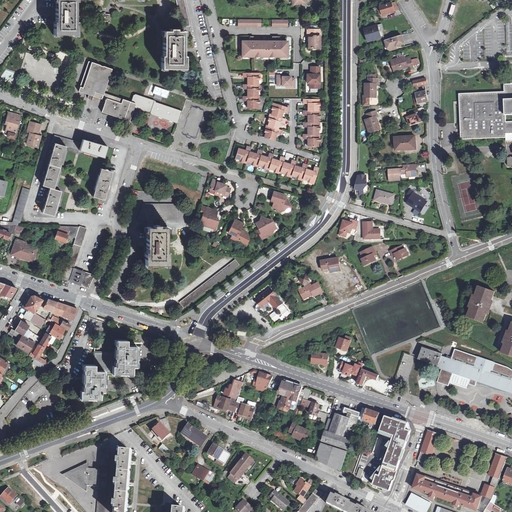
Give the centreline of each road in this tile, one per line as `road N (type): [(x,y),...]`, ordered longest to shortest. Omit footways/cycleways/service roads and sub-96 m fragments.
road 1 (secondary): [(193,338),(207,315),(317,226),(339,190),(346,0)]
road 2 (residential): [(243,355),(273,331),(457,255)]
road 3 (secondary): [(243,355),(423,417)]
road 4 (residential): [(140,145),(119,240),(92,305)]
road 5 (residential): [(449,232),(434,165),(432,71)]
road 6 (residential): [(216,32),(240,134),(292,150)]
road 7 (secondary): [(162,397),(18,456)]
road 8 (residential): [(0,94),(140,145)]
road 9 (residential): [(0,422),(58,358),(85,302)]
